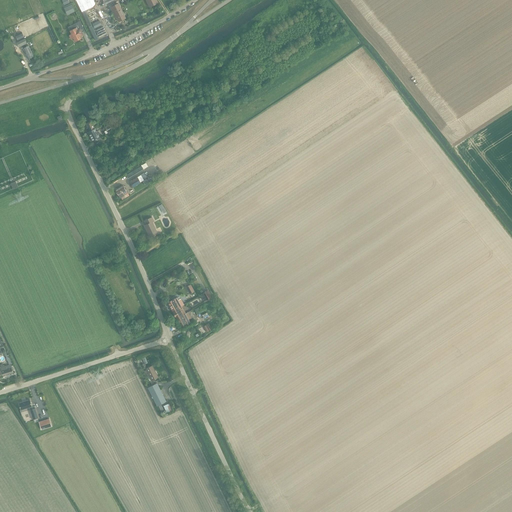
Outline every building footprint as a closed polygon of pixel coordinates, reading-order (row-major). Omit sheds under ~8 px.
[(102,0),(104,5),(113,0),(75,0),(79,7),(82,12),(95,40),(98,39),(85,10),(93,7),(95,4),(94,0),(102,0)] [(115,15),(118,21),(124,18),(117,4),(110,7),(114,16),(115,15)] [(71,6),(64,9),(67,15),(69,14),(69,12),(73,10),(71,6)] [(102,25),(99,20),(92,24),(95,29),(102,25)] [(72,34),(69,36),(71,40),(74,38),(75,41),(81,38),(80,37),(83,36),(80,28),(77,30),(76,28),(70,31),(72,34)] [(21,33),(16,35),(19,41),(16,43),(19,48),(24,45),(26,47),(23,49),(28,59),(34,57),(29,46),(28,46),(27,43),(26,44),(24,39),(21,33)] [(98,131),(96,131),(91,121),(86,123),(90,131),(87,133),(92,142),(99,138),(97,135),(98,134),(99,134),(100,133),(100,132),(99,131),(98,131)] [(110,144),(113,149),(115,148),(114,148),(119,146),(117,141),(110,144)] [(123,152),(129,148),(126,142),(119,146),(123,152)] [(129,182),(133,187),(140,183),(137,177),(129,182)] [(118,195),(120,198),(128,193),(123,185),(115,190),(118,195)] [(144,225),(150,237),(158,234),(152,222),(154,221),(152,217),(144,221),(146,225),(144,225)] [(194,291),(191,284),(186,287),(189,294),(194,291)] [(204,302),(213,297),(209,290),(203,293),(205,298),(203,299),(204,302)] [(181,299),(179,300),(177,297),(167,302),(172,311),(184,304),(181,299)] [(172,311),(176,319),(186,313),(182,306),(184,305),(184,304),(172,311)] [(191,318),(188,312),(186,313),(176,319),(181,327),(190,322),(189,319),(191,318)] [(203,326),(206,332),(211,329),(208,324),(203,326)] [(3,376),(13,373),(10,364),(3,366),(0,367),(3,376)] [(146,369),(151,380),(158,377),(152,365),(146,369)] [(157,383),(148,388),(157,406),(158,405),(160,404),(166,401),(157,383)] [(29,407),(33,419),(38,418),(35,408),(32,409),(32,407),(30,399),(18,403),(21,410),(29,407)] [(41,429),(51,426),(49,419),(39,422),(41,429)]
